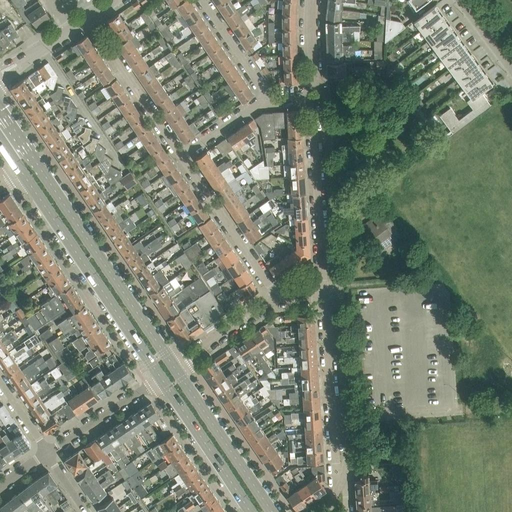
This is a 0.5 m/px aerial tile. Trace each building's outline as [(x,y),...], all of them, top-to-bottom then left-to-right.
[(11,0),(17,9),(22,5),(27,2),(24,0),(11,0)] [(184,0),(177,5),(183,15),(195,7),(189,0),(184,0)] [(227,0),(218,7),(225,17),(236,10),(229,0),(227,0)] [(297,1),(288,0),(283,0),(283,14),(296,14),(297,1)] [(354,2),(335,0),(327,0),(326,9),(342,10),(343,4),(354,5),(354,2)] [(406,0),(410,4),(411,3),(415,9),(414,9),(415,10),(427,0),(406,0)] [(22,5),(17,9),(27,23),(27,24),(32,20),(36,26),(37,25),(38,26),(43,23),(42,21),(49,16),(48,15),(41,5),(38,1),(25,10),(22,5)] [(421,30),(440,16),(443,14),(436,4),(433,6),(413,21),(413,22),(414,21),(421,30)] [(201,17),(195,7),(183,15),(190,25),(201,17)] [(342,10),(326,9),(325,18),(341,19),(341,15),(348,15),(348,16),(358,17),(359,12),(353,11),(342,10)] [(225,17),(232,27),(243,20),(236,10),(225,17)] [(107,22),(114,33),(126,25),(118,14),(107,22)] [(296,14),(283,14),(283,28),(296,28),(296,14)] [(428,40),(448,26),(450,24),(450,23),(443,14),(440,16),(421,30),(428,40)] [(385,24),(385,18),(386,16),(380,15),(377,15),(377,23),(385,24)] [(201,17),(190,25),(196,34),(208,27),(201,17)] [(385,33),(384,41),(384,42),(404,27),(400,21),(389,19),(385,18),(385,24),(385,33)] [(232,27),(239,38),(250,30),(243,20),(232,27)] [(341,21),(325,22),(326,32),(354,31),(359,31),(359,26),(353,26),(341,26),(341,21)] [(377,23),(376,33),(385,33),(385,24),(377,23)] [(436,50),(455,35),(457,34),(457,33),(458,33),(450,23),(450,24),(448,26),(428,40),(436,50)] [(0,46),(18,34),(16,31),(11,24),(0,30),(0,46)] [(126,25),(114,33),(121,43),(117,45),(118,45),(129,37),(133,35),(126,25)] [(214,36),(208,27),(196,34),(203,44),(214,36)] [(296,41),(296,28),(283,28),(283,42),(296,41)] [(250,30),(239,38),(250,53),(255,50),(252,45),(258,41),(250,30)] [(354,31),(326,32),(326,41),(342,41),(354,41),(354,35),(354,31)] [(376,41),(381,41),(384,41),(385,33),(376,33),(376,41)] [(443,59),(462,45),(464,43),(465,43),(458,33),(457,33),(457,34),(455,35),(436,50),(443,59)] [(87,36),(76,43),(83,53),(94,46),(87,36)] [(214,36),(203,44),(209,54),(221,46),(214,36)] [(118,45),(124,55),(136,47),(129,37),(118,45)] [(296,41),(283,42),(284,56),(297,55),(296,41)] [(342,41),(326,41),(326,51),(357,50),(357,45),(354,45),(342,46),(342,41)] [(373,41),(373,50),(381,49),(381,41),(376,41),(373,41)] [(450,69),(469,54),(471,53),(472,52),(465,43),(464,43),(462,45),(443,59),(450,69)] [(270,50),(266,45),(260,50),(263,54),(270,50)] [(101,56),(94,46),(83,53),(90,63),(101,56)] [(227,56),(221,46),(209,54),(216,63),(227,56)] [(136,47),(124,55),(131,65),(142,57),(136,47)] [(381,59),(381,49),(373,50),(373,59),(381,59)] [(357,50),(326,51),(327,61),(354,60),(354,57),(358,57),(357,50)] [(457,79),(476,64),(479,62),(472,52),(471,53),(469,54),(450,69),(457,79)] [(297,69),(297,55),(284,56),(285,69),(297,69)] [(101,56),(90,63),(97,73),(107,66),(101,56)] [(216,63),(223,73),(234,65),(227,56),(216,63)] [(131,65),(137,74),(149,67),(142,57),(131,65)] [(44,65),(51,76),(56,73),(48,62),(44,65)] [(350,62),(327,62),(327,75),(345,74),(345,68),(350,68),(350,62)] [(464,88),(483,74),(486,72),(486,71),(479,62),(476,64),(457,79),(464,88)] [(36,76),(40,83),(51,76),(44,65),(37,70),(40,73),(36,76)] [(241,75),(234,65),(223,73),(229,83),(241,75)] [(99,86),(104,83),(114,76),(107,66),(97,73),(92,76),(99,86)] [(265,66),(261,69),(264,74),(269,71),(265,66)] [(149,67),(137,74),(144,84),(156,76),(149,67)] [(285,78),(279,78),(279,83),(298,82),(297,69),(285,69),(285,78)] [(483,74),(464,88),(471,98),(470,99),(478,108),(458,123),(449,110),(450,109),(450,108),(439,116),(452,133),(488,106),(491,104),(491,103),(490,104),(481,91),(491,84),(494,82),(486,71),(486,72),(483,74)] [(56,73),(51,76),(40,83),(35,86),(18,98),(24,108),(42,97),(41,96),(38,91),(46,86),(48,88),(53,89),(58,76),(56,73)] [(247,85),(241,75),(229,83),(236,93),(247,85)] [(28,76),(10,88),(18,98),(35,86),(28,76)] [(144,84),(150,94),(162,86),(156,76),(144,84)] [(204,86),(197,76),(193,79),(200,89),(204,86)] [(123,88),(116,78),(105,86),(112,96),(123,88)] [(409,84),(405,88),(409,94),(414,91),(409,84)] [(247,85),(236,93),(242,102),(254,95),(247,85)] [(51,105),(55,103),(57,101),(60,100),(61,95),(64,88),(58,86),(57,90),(50,95),(53,100),(49,102),(51,105)] [(162,86),(150,94),(157,104),(169,96),(162,86)] [(129,98),(123,88),(112,96),(118,105),(129,98)] [(65,97),(61,95),(60,100),(57,101),(59,104),(57,105),(62,113),(66,111),(67,110),(68,106),(71,99),(65,97)] [(157,104),(164,113),(175,105),(169,96),(157,104)] [(42,97),(24,108),(31,119),(47,108),(43,103),(45,102),(42,97)] [(136,108),(129,98),(118,105),(125,115),(136,108)] [(94,101),(88,105),(91,109),(97,106),(94,101)] [(179,103),(175,105),(164,113),(170,123),(182,115),(181,114),(185,112),(179,103)] [(213,109),(220,118),(225,115),(218,105),(213,109)] [(97,106),(91,109),(94,114),(100,110),(97,106)] [(72,107),(71,111),(64,115),(69,123),(74,120),(78,109),(72,107)] [(50,114),(47,108),(31,119),(38,129),(56,117),(52,112),(50,114)] [(125,115),(131,125),(142,117),(136,108),(125,115)] [(206,113),(213,123),(218,119),(211,110),(206,113)] [(288,127),(288,137),(302,137),(300,111),(262,113),(254,119),(260,127),(263,139),(275,138),(274,127),(288,127)] [(170,123),(177,133),(192,122),(188,125),(182,115),(170,123)] [(56,117),(38,129),(45,139),(60,129),(57,125),(60,123),(56,117)] [(79,117),(78,121),(71,126),(76,133),(81,130),(85,119),(79,117)] [(149,127),(142,117),(131,125),(138,135),(149,127)] [(258,127),(253,120),(239,129),(250,146),(255,143),(252,138),(257,134),(254,129),(258,127)] [(107,121),(101,125),(104,129),(110,125),(107,121)] [(184,143),(195,135),(195,134),(199,131),(192,122),(177,133),(184,143)] [(110,125),(104,129),(107,133),(113,129),(110,125)] [(156,137),(149,127),(138,135),(131,139),(134,143),(141,139),(145,144),(156,137)] [(60,129),(45,139),(52,149),(65,141),(67,140),(61,132),(63,130),(62,128),(60,129)] [(86,128),(84,131),(78,136),(83,144),(88,141),(92,130),(86,128)] [(250,146),(239,129),(227,137),(235,149),(240,146),(243,151),(250,146)] [(162,146),(156,137),(145,144),(151,154),(162,146)] [(282,151),(303,150),(302,137),(288,137),(287,138),(287,144),(282,144),(282,151)] [(96,147),(97,144),(99,140),(93,138),(91,142),(85,146),(90,154),(92,153),(95,151),(96,147)] [(223,156),(228,152),(232,150),(225,139),(216,145),(223,156)] [(121,140),(115,144),(118,148),(123,145),(121,140)] [(65,141),(52,149),(59,160),(74,150),(71,145),(68,146),(65,141)] [(102,161),(104,155),(105,150),(97,144),(96,147),(95,151),(92,153),(99,163),(102,161)] [(123,145),(118,148),(120,153),(126,149),(123,145)] [(169,156),(162,146),(151,154),(158,163),(169,156)] [(78,155),(74,150),(59,160),(66,170),(81,160),(78,155)] [(283,164),(289,164),(303,163),(303,150),(282,151),(283,164)] [(207,151),(195,159),(202,170),(214,162),(207,151)] [(99,163),(97,164),(104,175),(109,172),(109,171),(114,168),(110,167),(112,161),(104,155),(102,161),(99,163)] [(158,163),(164,173),(175,166),(169,156),(158,163)] [(243,160),(248,167),(249,170),(255,166),(253,163),(252,164),(247,157),(246,158),(243,160)] [(82,160),(81,160),(66,170),(73,180),(88,170),(92,167),(89,162),(85,165),(82,160)] [(214,162),(202,170),(209,180),(221,172),(228,167),(233,164),(230,160),(226,163),(224,161),(217,166),(214,162)] [(255,166),(249,170),(255,179),(261,178),(259,166),(264,166),(264,160),(263,160),(255,166)] [(289,164),(283,164),(284,177),(290,177),(304,176),(303,163),(289,164)] [(136,164),(130,167),(133,172),(139,168),(136,164)] [(242,164),(237,167),(242,173),(246,170),(242,164)] [(175,166),(164,173),(160,176),(166,186),(167,185),(182,176),(175,166)] [(221,172),(209,180),(216,191),(228,183),(236,177),(228,167),(221,172)] [(109,172),(104,175),(111,185),(120,179),(122,177),(120,171),(114,168),(109,171),(109,172)] [(88,170),(73,180),(80,191),(95,180),(92,175),(88,170)] [(228,183),(216,191),(223,201),(235,193),(243,188),(238,181),(244,176),(249,183),(253,181),(246,170),(242,173),(236,177),(228,183)] [(127,189),(137,182),(130,172),(122,177),(120,179),(127,189)] [(189,185),(182,176),(167,185),(174,195),(189,185)] [(290,184),(287,185),(288,193),(291,193),(291,194),(292,194),(305,193),(304,176),(290,177),(290,184)] [(147,179),(141,183),(144,187),(149,183),(147,179)] [(87,201),(102,191),(105,189),(102,184),(99,186),(95,180),(80,191),(87,201)] [(149,183),(144,187),(146,191),(152,187),(149,183)] [(256,194),(260,191),(255,184),(251,187),(256,194)] [(189,185),(174,195),(173,196),(179,206),(184,202),(195,195),(189,185)] [(94,212),(105,204),(111,200),(107,195),(108,194),(107,193),(112,189),(109,186),(105,189),(102,191),(87,201),(94,212)] [(274,192),(265,192),(270,200),(276,195),(283,195),(283,188),(274,189),(274,192)] [(235,193),(223,201),(230,211),(242,203),(247,200),(240,189),(235,193)] [(264,197),(260,191),(256,194),(260,200),(264,197)] [(3,198),(0,199),(0,228),(3,227),(6,225),(23,213),(10,193),(3,197),(3,198)] [(290,207),(306,205),(305,193),(292,194),(293,201),(290,201),(290,207)] [(143,207),(148,204),(142,194),(136,197),(143,207)] [(202,205),(195,195),(184,202),(191,212),(202,205)] [(112,214),(123,206),(129,202),(127,198),(122,201),(115,206),(111,200),(105,204),(94,212),(101,221),(112,214)] [(160,199),(154,203),(157,207),(163,203),(160,199)] [(165,207),(163,203),(157,207),(160,211),(165,207)] [(242,203),(230,211),(237,222),(249,214),(242,203)] [(191,212),(198,223),(209,215),(202,205),(191,212)] [(290,219),(294,218),(307,217),(306,205),(290,207),(283,207),(277,207),(277,211),(284,211),(284,212),(288,212),(289,220),(290,219)] [(112,214),(101,221),(108,231),(124,220),(120,214),(125,210),(123,206),(112,214)] [(249,214),(237,222),(244,232),(267,216),(272,213),(269,209),(257,217),(253,211),(249,214)] [(23,213),(6,225),(9,229),(12,227),(16,233),(30,223),(23,213)] [(378,215),(369,222),(370,223),(358,232),(375,255),(396,240),(390,232),(396,227),(390,218),(383,223),(378,215)] [(267,216),(244,232),(251,241),(262,234),(258,228),(270,220),(267,216)] [(205,235),(217,227),(210,217),(198,224),(205,235)] [(295,231),(308,231),(307,217),(294,218),(295,231)] [(173,218),(167,222),(170,226),(176,223),(173,218)] [(127,226),(124,220),(108,231),(114,240),(125,233),(130,230),(136,225),(133,222),(127,226)] [(12,243),(6,247),(9,251),(15,247),(19,245),(36,233),(30,223),(16,233),(19,238),(12,243)] [(179,227),(176,223),(170,226),(173,231),(179,227)] [(136,225),(130,230),(132,233),(139,229),(136,225)] [(224,237),(217,227),(205,235),(213,245),(224,237)] [(309,243),(308,231),(295,231),(296,244),(309,243)] [(36,233),(19,245),(21,248),(19,249),(23,255),(29,252),(36,247),(37,249),(44,244),(43,242),(36,233)] [(125,233),(114,240),(121,250),(121,251),(132,244),(131,243),(125,233)] [(132,244),(121,251),(122,252),(128,262),(159,241),(157,237),(143,247),(139,240),(133,245),(132,244)] [(231,248),(224,237),(213,245),(220,256),(231,248)] [(182,244),(185,248),(192,244),(189,240),(182,244)] [(159,241),(128,262),(135,272),(151,261),(147,255),(153,251),(153,252),(162,245),(159,241)] [(185,248),(183,250),(184,252),(187,257),(189,260),(191,258),(201,252),(194,242),(192,244),(185,248)] [(259,243),(255,247),(259,254),(263,250),(259,243)] [(292,252),(299,263),(310,255),(309,243),(296,244),(296,249),(292,252)] [(30,253),(20,260),(24,266),(21,268),(24,272),(33,266),(51,254),(44,244),(37,249),(36,247),(29,252),(30,253)] [(238,258),(231,248),(220,256),(227,266),(238,258)] [(184,252),(175,259),(178,263),(181,261),(187,257),(184,252)] [(287,270),(299,263),(292,252),(280,260),(287,270)] [(35,269),(33,271),(37,277),(43,273),(57,263),(51,254),(33,266),(35,269)] [(280,260),(277,262),(274,257),(265,263),(276,278),(287,270),(280,260)] [(245,268),(238,258),(227,266),(234,276),(245,268)] [(155,266),(151,261),(135,272),(142,281),(160,269),(168,264),(165,260),(155,266)] [(196,265),(199,269),(206,265),(203,261),(196,265)] [(57,263),(43,273),(44,274),(48,280),(44,282),(47,286),(65,275),(58,265),(57,263)] [(208,269),(206,265),(199,269),(202,274),(208,269)] [(217,266),(203,275),(206,280),(220,270),(217,266)] [(252,278),(245,268),(234,276),(240,286),(252,278)] [(160,269),(142,281),(150,294),(161,286),(169,281),(160,269)] [(65,275),(47,286),(50,290),(48,291),(52,297),(71,284),(65,275)] [(183,289),(158,306),(167,319),(181,309),(176,303),(189,294),(193,301),(209,290),(201,277),(183,289)] [(252,279),(252,278),(240,286),(234,290),(241,302),(258,291),(251,280),(252,279)] [(169,281),(150,294),(158,306),(183,289),(180,284),(175,288),(170,280),(169,281)] [(210,286),(213,290),(219,286),(217,281),(210,286)] [(6,288),(8,291),(8,292),(13,288),(9,282),(4,285),(6,288)] [(30,312),(25,316),(30,324),(34,329),(36,328),(51,318),(56,323),(57,323),(85,304),(71,284),(52,297),(41,305),(30,312)] [(222,290),(219,286),(213,290),(216,294),(222,290)] [(193,301),(188,304),(203,328),(225,313),(209,290),(193,301)] [(11,300),(6,292),(2,295),(7,303),(11,300)] [(12,302),(7,305),(13,313),(15,311),(18,309),(12,302)] [(229,302),(224,306),(223,306),(227,312),(232,308),(229,302)] [(85,304),(57,323),(63,332),(67,329),(91,314),(85,304)] [(181,309),(167,319),(174,330),(183,342),(186,340),(203,328),(188,304),(181,309)] [(20,308),(25,316),(30,312),(25,305),(20,308)] [(20,308),(18,309),(15,311),(20,319),(25,316),(20,308)] [(91,314),(67,329),(71,334),(74,332),(78,337),(84,333),(98,324),(91,314)] [(313,314),(284,315),(284,322),(285,327),(291,326),(314,325),(313,314)] [(25,316),(20,319),(26,326),(28,325),(30,324),(25,316)] [(82,343),(77,346),(79,350),(86,345),(104,333),(98,324),(84,333),(78,337),(82,343)] [(26,326),(25,327),(24,328),(29,335),(33,333),(28,325),(26,326)] [(273,339),(264,325),(251,334),(265,354),(274,348),(273,339)] [(286,331),(286,337),(315,335),(314,325),(291,326),(291,331),(286,331)] [(276,327),(268,328),(275,338),(279,338),(279,334),(279,327),(276,327)] [(4,334),(2,331),(0,332),(0,343),(14,334),(11,329),(4,334)] [(48,329),(38,336),(42,341),(52,334),(48,329)] [(85,353),(85,356),(88,360),(111,344),(104,333),(86,345),(89,350),(85,353)] [(0,343),(0,356),(8,351),(7,350),(12,346),(10,343),(17,338),(14,334),(0,343)] [(34,334),(28,338),(34,346),(39,342),(36,337),(34,334)] [(251,334),(243,339),(260,363),(267,373),(267,374),(272,370),(262,356),(265,354),(251,334)] [(315,335),(286,337),(286,343),(299,342),(299,347),(316,346),(315,335)] [(58,336),(48,343),(54,353),(62,348),(64,346),(58,336)] [(260,363),(243,339),(236,344),(245,358),(248,356),(255,367),(260,363)] [(9,351),(8,351),(0,356),(0,364),(2,367),(28,349),(25,345),(23,347),(16,351),(14,348),(9,351)] [(229,349),(234,357),(239,354),(234,346),(229,349)] [(316,356),(316,346),(299,347),(292,347),(292,351),(284,352),(284,358),(293,357),(300,357),(316,356)] [(28,349),(2,367),(7,375),(19,367),(17,364),(29,356),(34,352),(31,347),(28,349)] [(54,353),(61,363),(64,360),(68,358),(62,348),(54,353)] [(108,349),(104,351),(125,381),(128,379),(133,375),(124,362),(120,364),(113,354),(112,355),(108,349)] [(104,351),(101,353),(103,357),(102,358),(111,371),(107,373),(117,386),(122,383),(123,383),(125,381),(104,351)] [(229,357),(225,352),(201,368),(206,376),(220,367),(218,364),(229,357)] [(239,354),(234,357),(234,358),(236,356),(240,361),(242,364),(245,362),(239,354)] [(287,358),(284,358),(285,363),(288,363),(293,363),(294,367),(301,367),(317,366),(316,356),(287,358)] [(21,370),(19,367),(7,375),(12,382),(36,366),(44,361),(41,357),(21,370)] [(44,361),(50,369),(55,365),(49,357),(44,361)] [(89,362),(93,367),(109,392),(112,390),(117,386),(107,373),(104,375),(97,364),(97,365),(93,359),(89,362)] [(58,365),(63,373),(65,375),(71,371),(64,360),(61,363),(58,365)] [(222,371),(220,367),(206,376),(212,385),(237,368),(233,363),(222,371)] [(36,366),(12,382),(18,391),(30,383),(29,382),(36,378),(33,375),(39,371),(36,366)] [(56,366),(50,371),(55,378),(56,378),(61,374),(56,366)] [(292,372),(282,373),(283,379),(289,378),(318,376),(317,366),(301,367),(294,367),(294,372),(292,372)] [(93,367),(88,370),(95,381),(92,383),(101,397),(107,393),(109,392),(93,367)] [(65,375),(68,380),(78,373),(75,368),(71,371),(65,375)] [(237,368),(212,385),(217,393),(231,384),(237,380),(235,376),(240,373),(237,368)] [(84,389),(78,393),(87,407),(101,397),(92,383),(83,370),(80,372),(84,378),(79,381),(80,383),(84,389)] [(272,370),(267,374),(271,380),(276,379),(276,375),(272,370)] [(56,378),(61,385),(64,382),(68,380),(65,375),(63,373),(61,374),(56,378)] [(318,376),(289,378),(289,384),(295,384),(295,388),(302,388),(318,387),(318,376)] [(233,387),(231,384),(217,393),(223,401),(248,385),(251,382),(247,377),(244,379),(235,386),(233,387)] [(30,383),(18,391),(24,400),(48,383),(45,380),(39,383),(37,380),(30,384),(30,383)] [(260,380),(264,386),(267,390),(271,390),(270,380),(260,380)] [(248,385),(223,401),(228,409),(248,396),(246,392),(256,386),(253,381),(251,382),(248,385)] [(77,413),(87,407),(78,393),(72,397),(68,391),(69,390),(68,388),(64,382),(61,385),(59,386),(61,390),(64,395),(77,413)] [(24,400),(29,407),(41,399),(39,396),(51,388),(48,383),(24,400)] [(264,397),(268,395),(269,394),(267,390),(264,386),(262,387),(259,389),(264,397)] [(318,387),(302,388),(295,388),(295,393),(290,393),(290,399),(319,397),(318,387)] [(63,396),(64,395),(61,390),(43,403),(41,399),(29,407),(34,415),(63,396)] [(271,390),(267,390),(269,394),(268,395),(271,400),(273,400),(276,400),(276,390),(271,390)] [(63,396),(34,415),(40,423),(51,415),(49,411),(66,400),(63,396)] [(248,396),(228,409),(234,418),(257,402),(253,397),(251,399),(248,396)] [(303,404),(303,408),(320,407),(319,397),(290,399),(291,404),(303,404)] [(262,406),(259,401),(257,402),(234,418),(240,426),(253,417),(251,413),(262,406)] [(151,402),(143,407),(152,421),(155,419),(162,429),(159,431),(163,437),(171,432),(151,402)] [(0,406),(0,417),(5,425),(8,423),(13,419),(3,404),(0,406)] [(51,415),(40,423),(47,434),(60,425),(63,423),(61,419),(58,421),(56,418),(64,412),(69,419),(75,414),(69,406),(68,404),(51,415)] [(138,410),(135,412),(155,443),(160,439),(156,433),(149,423),(152,421),(143,407),(138,411),(138,410)] [(284,420),(292,419),(321,417),(320,407),(303,408),(304,413),(291,414),(291,415),(284,415),(284,420)] [(133,414),(127,418),(136,431),(140,437),(143,434),(147,440),(151,445),(155,443),(135,412),(133,414)] [(256,420),(253,417),(240,426),(245,434),(270,417),(267,413),(256,420)] [(270,417),(245,434),(251,442),(264,433),(262,430),(273,423),(270,417)] [(292,419),(284,420),(284,424),(292,424),(292,425),(304,424),(305,429),(321,428),(321,417),(292,419)] [(122,421),(119,423),(140,453),(145,450),(141,444),(134,433),(136,431),(127,418),(122,421)] [(10,431),(13,437),(23,450),(31,445),(13,419),(8,423),(13,429),(10,431)] [(117,425),(112,428),(121,442),(125,439),(132,450),(133,449),(137,455),(140,453),(119,423),(117,424),(117,425)] [(0,427),(0,433),(15,455),(23,450),(13,437),(10,439),(3,429),(2,430),(0,427)] [(118,444),(121,442),(112,428),(107,431),(104,433),(124,463),(129,461),(125,455),(118,444)] [(289,442),(296,441),(322,439),(321,428),(305,429),(305,434),(289,435),(289,437),(289,442)] [(264,433),(251,442),(257,452),(284,434),(282,431),(276,435),(275,432),(267,438),(264,433)] [(0,450),(7,460),(15,455),(0,433),(0,443),(2,446),(0,446),(0,450)] [(102,435),(96,439),(105,452),(109,450),(116,461),(121,468),(126,465),(124,463),(104,433),(102,435)] [(165,452),(179,443),(172,433),(146,451),(153,461),(165,452)] [(286,436),(284,434),(257,452),(263,461),(277,452),(274,448),(282,443),(280,440),(286,436)] [(89,455),(93,461),(99,457),(100,456),(105,452),(96,439),(84,447),(89,455)] [(322,439),(297,441),(297,448),(306,447),(306,451),(323,450),(322,439)] [(185,452),(179,443),(165,452),(172,462),(185,452)] [(324,461),(323,450),(306,451),(307,457),(297,458),(290,458),(290,464),(324,461)] [(65,460),(74,474),(87,465),(93,461),(89,455),(83,459),(78,451),(65,460)] [(112,461),(105,452),(100,456),(106,465),(107,464),(112,461)] [(172,462),(166,465),(163,468),(170,477),(178,472),(179,473),(193,464),(185,452),(172,462)] [(283,461),(277,452),(263,461),(273,475),(284,468),(281,463),(283,461)] [(93,473),(91,470),(103,462),(99,457),(87,465),(74,474),(80,483),(93,474),(93,473)] [(112,461),(107,464),(114,473),(118,471),(112,461)] [(160,470),(163,468),(166,465),(163,461),(157,465),(160,470)] [(129,463),(126,465),(121,468),(118,470),(125,480),(128,478),(136,472),(129,463)] [(171,486),(174,491),(199,473),(193,464),(179,473),(174,477),(177,482),(171,486)] [(402,464),(393,465),(393,476),(403,475),(402,464)] [(312,474),(305,479),(316,496),(325,490),(321,484),(325,481),(324,465),(312,466),(312,474)] [(301,486),(297,489),(306,503),(316,496),(305,479),(300,472),(297,467),(291,471),(294,475),(301,486)] [(96,478),(93,474),(80,483),(86,492),(112,475),(108,470),(96,478)] [(54,486),(57,484),(48,471),(41,476),(57,499),(61,496),(54,486)] [(199,473),(174,491),(178,496),(184,492),(187,496),(192,493),(206,483),(199,473)] [(112,475),(86,492),(93,501),(106,493),(106,492),(103,487),(115,480),(112,475)] [(132,475),(128,478),(134,487),(139,484),(132,475)] [(296,510),(306,503),(297,489),(292,492),(281,475),(275,478),(296,510)] [(356,494),(373,492),(375,492),(374,488),(377,487),(377,480),(369,480),(368,475),(361,476),(361,481),(355,481),(356,494)] [(41,476),(33,482),(42,494),(45,492),(55,505),(58,502),(57,499),(41,476)] [(33,482),(25,488),(43,511),(48,508),(39,497),(42,494),(33,482)] [(184,506),(187,510),(212,493),(206,483),(192,493),(187,496),(191,501),(184,506)] [(42,511),(43,511),(25,488),(17,494),(27,506),(32,511),(35,511),(36,511),(42,511)] [(373,505),(373,492),(356,494),(357,507),(371,506),(371,505),(373,505)] [(187,510),(186,511),(194,511),(202,507),(205,510),(218,501),(212,493),(187,510)] [(17,494),(9,500),(18,511),(25,511),(23,509),(26,507),(27,506),(17,494)] [(100,511),(109,511),(118,506),(113,498),(97,508),(100,511)] [(67,499),(60,504),(64,511),(72,506),(67,499)] [(18,511),(9,500),(1,506),(5,511),(18,511)] [(220,511),(224,510),(218,501),(205,510),(205,511),(220,511)]
